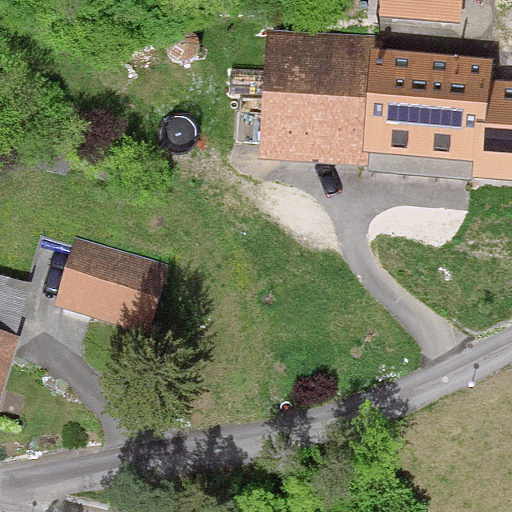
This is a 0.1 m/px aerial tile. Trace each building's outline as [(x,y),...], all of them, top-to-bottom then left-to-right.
[(164,57),(167,62),(172,66),(178,68),(185,67),(191,64),(194,59),(196,52),(195,46),(192,40),(186,36),(180,34),(173,35),(168,39),(164,44),(163,50),(164,57)] [(268,39),(265,149),(363,156),(367,69),(370,68),(372,46),(268,39)] [(479,102),(481,81),(370,68),(367,69),(363,156),(473,164),(479,102)] [(473,164),(472,178),(511,181),(511,102),(479,102),(473,164)] [(39,137),(33,169),(64,178),(70,145),(39,137)] [(77,252),(60,309),(140,333),(157,275),(77,252)]
